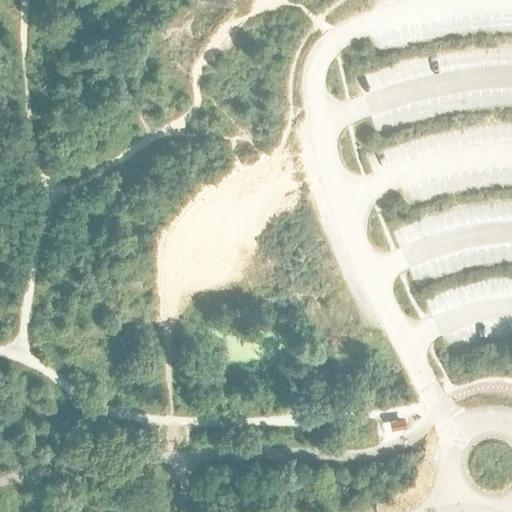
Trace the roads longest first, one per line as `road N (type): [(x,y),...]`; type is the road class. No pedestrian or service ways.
road 1 (unknown): [(346,0),(301,49),(282,144),(176,243),(170,421)]
road 2 (residential): [(511,423),(476,421),(447,454),(450,486),(482,511)]
